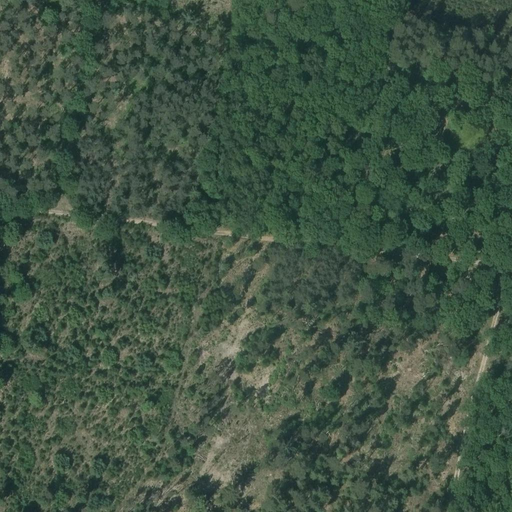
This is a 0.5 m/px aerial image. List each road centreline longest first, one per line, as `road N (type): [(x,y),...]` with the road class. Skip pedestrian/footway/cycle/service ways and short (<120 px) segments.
road 1 (track): [(0,204),(511,266)]
road 2 (track): [(447,511),(501,265)]
